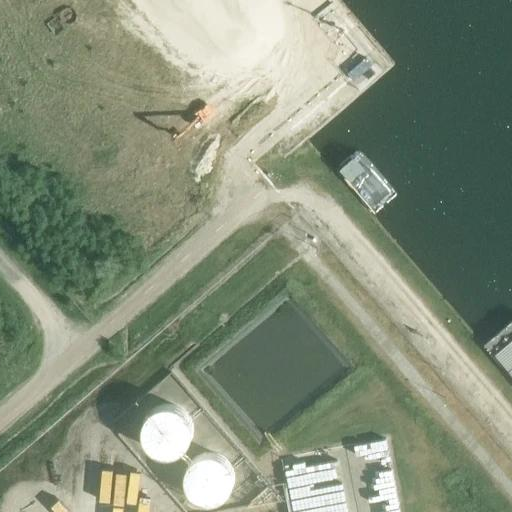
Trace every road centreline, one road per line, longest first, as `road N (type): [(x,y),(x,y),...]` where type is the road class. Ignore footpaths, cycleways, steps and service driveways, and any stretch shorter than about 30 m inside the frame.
road 1 (unknown): [(72,351),(265,200),(296,193),(366,251),(511,417)]
road 2 (unclassified): [(0,417),(72,351),(0,268)]
